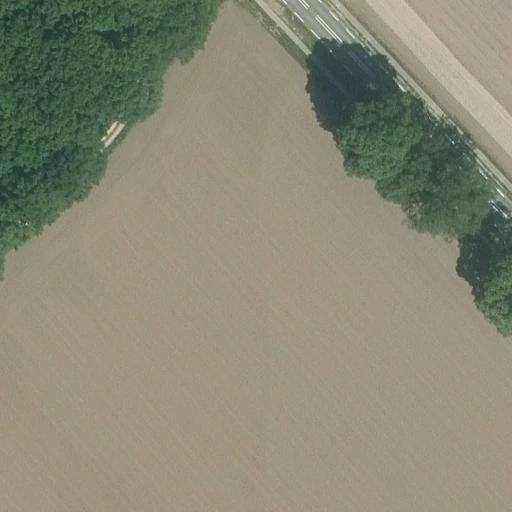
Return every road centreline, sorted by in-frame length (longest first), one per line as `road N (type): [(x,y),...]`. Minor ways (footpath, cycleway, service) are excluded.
road 1 (track): [(0,254),(83,174),(199,0)]
road 2 (primary): [(511,222),(301,0)]
